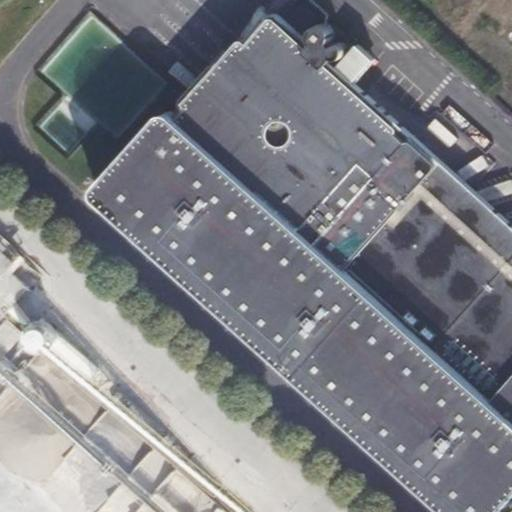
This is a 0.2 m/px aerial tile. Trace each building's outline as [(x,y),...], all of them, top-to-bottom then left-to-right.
[(209,60),(183,89),(188,93),(170,112),(164,107),(161,107),(156,109),(154,110),(95,178),(93,181),(93,184),(92,187),(94,191),(96,194),(97,196),(453,511),(511,511),(511,227),(430,155),(430,151),(345,75),(356,65),(335,46),(338,42),(338,39),(338,38),(336,35),(334,33),(328,33),(327,34),(325,35),(325,36),(325,37),(320,32),(321,31),(322,28),(323,25),(323,22),(323,19),(322,17),(320,15),(318,13),(317,13),(318,11),(319,6),(311,0),(280,0),(268,14),(264,12),(240,39),(236,37),(213,63),(209,60)] [(183,89),(209,60),(213,63),(236,37),(240,39),(264,12),(251,0),(179,0),(137,46),(183,89)] [(44,73),(83,102),(92,91),(111,106),(111,105),(132,121),(161,82),(120,51),(112,63),(74,34),(44,73)] [(440,116),(430,125),(452,147),(462,138),(440,116)] [(0,272),(12,259),(0,248),(0,272)] [(34,279),(12,259),(0,272),(0,316),(1,318),(34,279)] [(0,327),(0,355),(21,332),(8,319),(0,327)] [(4,393),(0,400),(0,409),(14,417),(22,404),(4,393)] [(57,479),(84,494),(103,460),(75,446),(57,479)]
